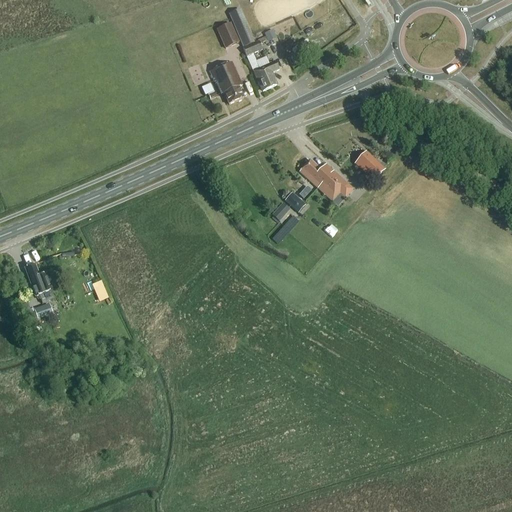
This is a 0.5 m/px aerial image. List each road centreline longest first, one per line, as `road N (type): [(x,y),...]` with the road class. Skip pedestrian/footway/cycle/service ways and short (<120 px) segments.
road 1 (primary): [(0,240),(302,106)]
road 2 (track): [(511,196),(367,101)]
